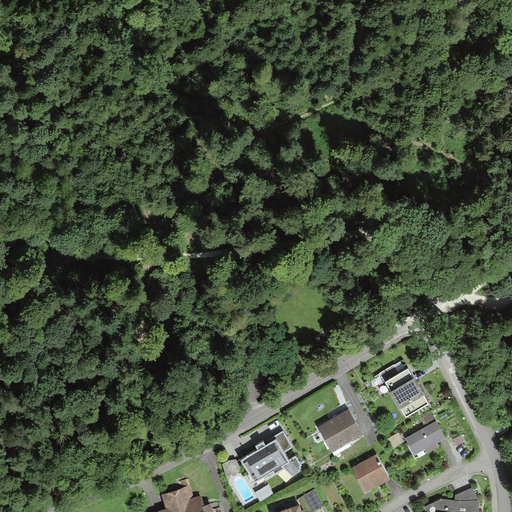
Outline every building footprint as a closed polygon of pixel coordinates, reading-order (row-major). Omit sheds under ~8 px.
[(400,357),(376,371),(401,414),(425,400),(400,357)] [(346,408),(315,425),(330,450),(361,432),(346,408)] [(433,417),(401,434),(412,455),(444,438),(433,417)] [(272,436),(238,455),(251,479),(286,460),(272,436)] [(374,453),(353,466),(366,487),(387,474),(374,453)] [(168,511),(165,511),(201,511),(198,498),(192,500),(189,488),(163,496),(168,511)] [(476,511),(475,494),(431,498),(432,511),(476,511)]
